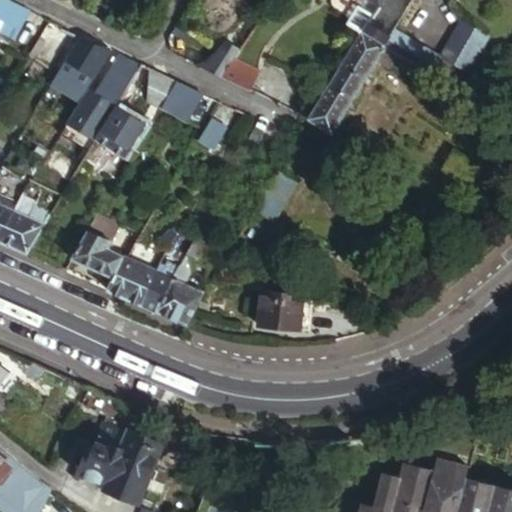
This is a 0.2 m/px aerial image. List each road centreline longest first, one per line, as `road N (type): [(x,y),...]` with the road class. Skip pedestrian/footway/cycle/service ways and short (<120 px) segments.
road 1 (secondary): [(0,290),(191,374),(284,392),(351,385),(405,368),(511,295)]
road 2 (residential): [(146,50),(289,119)]
